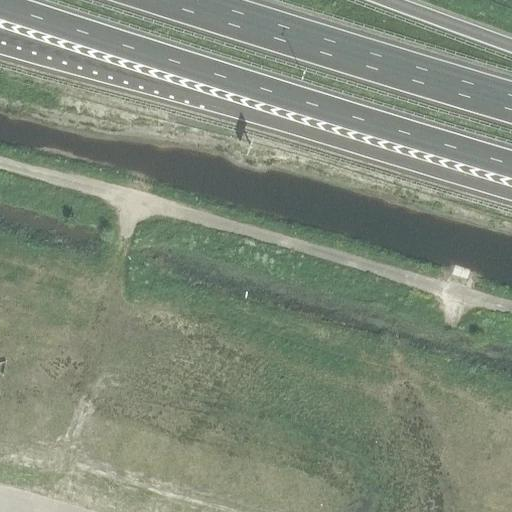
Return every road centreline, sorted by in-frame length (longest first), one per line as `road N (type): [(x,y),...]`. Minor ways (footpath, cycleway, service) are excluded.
road 1 (trunk): [(0,35),(511,195)]
road 2 (trunk): [(0,7),(511,165)]
road 3 (track): [(0,164),(511,310)]
road 4 (trunk): [(511,105),(173,0)]
